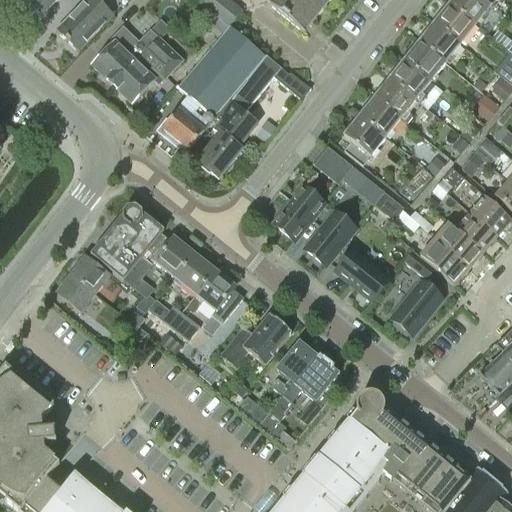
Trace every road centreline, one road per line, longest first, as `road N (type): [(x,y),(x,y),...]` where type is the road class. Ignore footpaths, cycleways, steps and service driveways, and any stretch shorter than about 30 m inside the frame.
road 1 (residential): [(218,231),(403,0)]
road 2 (tertiary): [(218,231),(424,397)]
road 3 (residential): [(237,511),(265,476),(164,396),(107,391)]
road 4 (tertiary): [(0,304),(108,162)]
road 5 (residential): [(511,268),(486,296),(485,334),(424,397)]
road 6 (residential): [(100,390),(115,452),(187,511)]
road 7 (tertiary): [(108,162),(76,116),(0,55)]
road 8 (unknown): [(293,470),(376,357)]
road 9 (tertiary): [(108,162),(146,177),(218,231)]
road 10 (residential): [(0,309),(100,390)]
